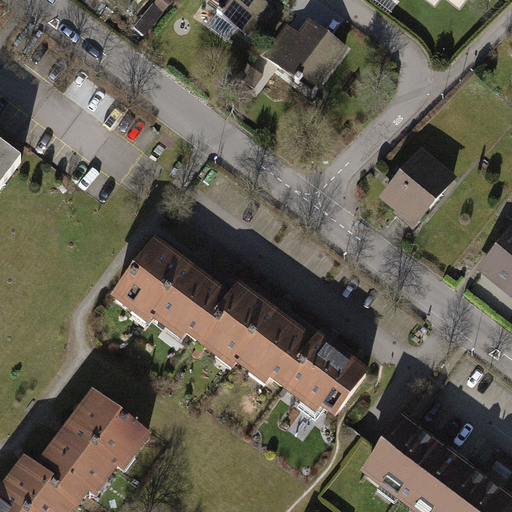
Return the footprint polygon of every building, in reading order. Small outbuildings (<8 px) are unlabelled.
[(174,2),(171,0),(160,0),(138,29),(147,36),(174,2)] [(264,0),(208,0),(205,4),(219,14),(209,28),(212,31),(209,35),(222,45),(226,41),(229,43),(236,33),(251,44),(275,13),(262,3),(264,0)] [(347,54),(309,24),(299,37),(287,28),(270,50),(275,54),(268,62),(314,97),(347,54)] [(260,80),(244,67),(234,80),(250,92),(260,80)] [(421,154),(378,202),(414,235),(458,186),(421,154)] [(0,192),(14,174),(0,164),(0,192)] [(192,338),(231,286),(157,231),(110,293),(148,321),(153,316),(188,343),(192,338)] [(511,234),(480,274),(511,299),(511,234)] [(319,338),(238,277),(231,286),(192,338),(231,366),(235,361),(263,382),(268,375),(282,386),(319,338)] [(323,332),(319,338),(282,386),(316,411),(321,404),(336,415),(371,368),(323,332)] [(148,436),(92,394),(39,465),(82,498),(88,490),(94,494),(115,465),(122,470),(148,436)] [(417,423),(406,415),(362,474),(413,511),(511,511),(511,492),(484,472),(417,423)] [(71,511),(82,498),(39,465),(27,457),(0,493),(0,511),(71,511)]
